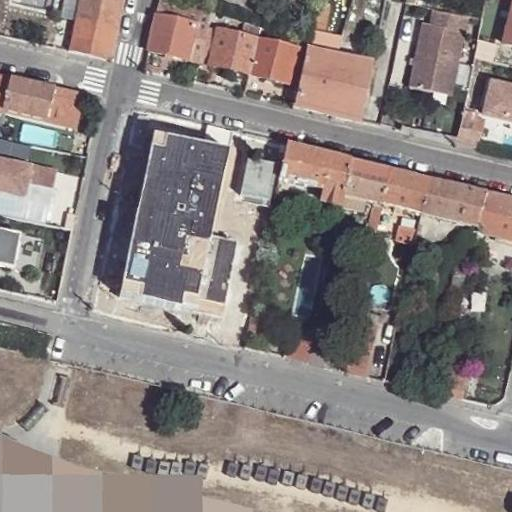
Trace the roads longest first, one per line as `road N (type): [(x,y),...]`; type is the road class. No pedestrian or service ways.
road 1 (residential): [(68,326),(507,432)]
road 2 (residential): [(511,175),(121,84)]
road 3 (residential): [(121,84),(68,326)]
road 4 (residential): [(121,84),(0,56)]
